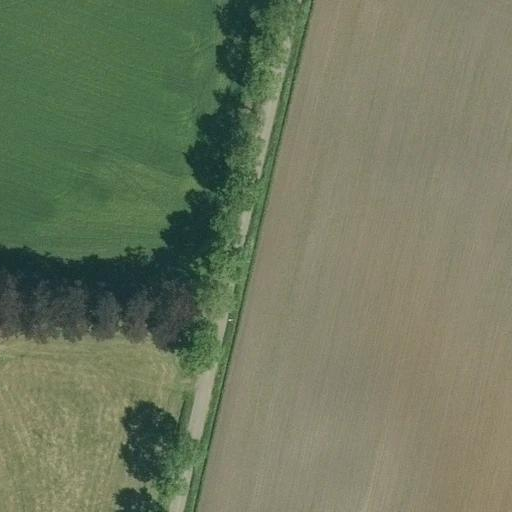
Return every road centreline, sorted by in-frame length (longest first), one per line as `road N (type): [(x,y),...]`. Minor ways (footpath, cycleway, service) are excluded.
road 1 (unclassified): [(176,511),(294,0)]
road 2 (unknown): [(224,302),(0,288)]
